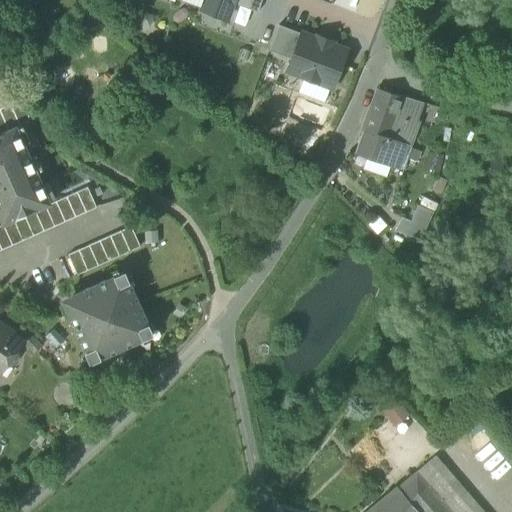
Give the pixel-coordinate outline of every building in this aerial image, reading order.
[(204,0),(201,9),(227,19),(233,3),(233,0),(204,0)] [(262,0),(233,0),(233,3),(257,12),(262,0)] [(269,51),(291,59),(301,34),(279,25),(269,51)] [(302,33),(301,34),(291,59),(287,71),(332,88),(346,50),(332,44),(333,42),(317,35),(316,38),(302,33)] [(0,75),(9,72),(0,52),(0,75)] [(360,154),(368,157),(390,165),(398,168),(406,144),(410,145),(418,123),(412,121),(419,102),(415,101),(377,89),(362,130),(364,131),(359,145),(362,146),(360,154)] [(19,124),(30,120),(20,98),(10,103),(19,124)] [(16,126),(19,124),(10,103),(0,107),(0,111),(8,129),(16,126)] [(0,133),(8,129),(0,111),(0,133)] [(0,218),(3,224),(13,219),(24,215),(34,210),(45,205),(50,203),(16,126),(8,129),(0,133),(0,218)] [(386,176),(390,165),(368,157),(363,168),(386,176)] [(432,189),(440,193),(446,181),(438,177),(432,189)] [(86,212),(96,207),(87,186),(76,191),(86,212)] [(75,216),(86,212),(76,191),(66,196),(75,216)] [(65,221),(75,216),(66,196),(55,201),(65,221)] [(54,226),(65,221),(55,201),(50,203),(45,205),(54,226)] [(43,230),(54,226),(45,205),(34,210),(43,230)] [(410,221),(424,228),(432,212),(417,205),(410,221)] [(33,235),(43,230),(34,210),(24,215),(33,235)] [(22,240),(33,235),(24,215),(13,219),(22,240)] [(395,230),(419,241),(424,228),(410,221),(401,217),(395,230)] [(12,245),(22,240),(13,219),(3,224),(12,245)] [(0,246),(1,249),(12,245),(3,224),(0,225),(0,246)] [(129,250),(140,246),(131,225),(120,230),(129,250)] [(119,255),(129,250),(120,230),(109,235),(119,255)] [(108,260),(119,255),(109,235),(99,239),(108,260)] [(98,265),(108,260),(99,239),(88,244),(98,265)] [(87,269),(98,265),(88,244),(78,249),(87,269)] [(76,274),(87,269),(78,249),(67,254),(76,274)] [(87,353),(96,357),(144,336),(148,326),(127,279),(117,275),(71,295),(72,298),(69,307),(66,308),(87,353)] [(0,371),(6,363),(9,365),(13,362),(17,358),(17,353),(14,351),(21,340),(0,325),(0,371)] [(25,344),(34,352),(41,345),(33,336),(25,344)] [(394,426),(410,414),(397,397),(381,409),(394,426)] [(483,511),(435,456),(417,471),(451,511),(483,511)] [(451,511),(417,471),(374,507),(378,511),(451,511)]
